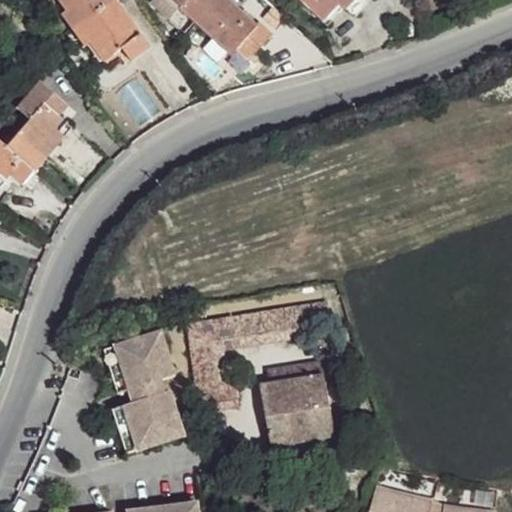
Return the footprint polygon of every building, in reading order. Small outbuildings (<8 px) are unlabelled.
[(58,0),(67,12),(75,5),(70,0),(58,0)] [(115,2),(113,0),(70,0),(75,5),(67,12),(63,15),(76,32),(115,2)] [(171,0),(183,8),(180,10),(198,25),(222,0),(171,0)] [(252,63),(275,37),(261,25),(259,28),(228,0),(222,0),(198,25),(235,57),(238,51),(252,63)] [(356,0),(296,0),(324,22),(342,0),(343,0),(351,5),(356,0)] [(373,0),(356,0),(351,5),(362,14),(373,0)] [(132,63),(151,49),(115,2),(76,32),(86,47),(92,43),(99,38),(113,58),(124,51),(127,56),(132,63)] [(109,68),(127,56),(124,51),(113,58),(99,38),(92,43),(109,68)] [(58,118),(68,106),(41,84),(17,111),(32,122),(19,137),(46,160),(72,129),(58,118)] [(24,187),(46,160),(19,137),(9,148),(0,141),(0,173),(9,181),(11,178),(24,187)] [(141,241),(161,301),(311,251),(300,218),(287,223),(292,240),(277,245),(267,217),(247,224),(239,201),(256,195),(253,186),(278,178),(275,170),(162,207),(170,232),(141,241)] [(0,189),(1,190),(9,181),(0,173),(0,189)] [(315,308),(188,326),(198,392),(226,387),(220,351),(320,335),(315,308)] [(162,334),(105,352),(119,395),(131,392),(134,404),(113,411),(127,455),(184,437),(170,393),(165,395),(161,382),(176,377),(162,334)] [(321,364),(266,373),(268,386),(323,378),(321,364)] [(268,386),(259,387),(271,446),(336,437),(323,378),(268,386)] [(226,387),(198,392),(202,414),(240,407),(235,386),(226,387)] [(428,511),(431,500),(374,486),(369,502),(366,511),(428,511)] [(442,511),(443,506),(431,500),(428,511),(442,511)]
